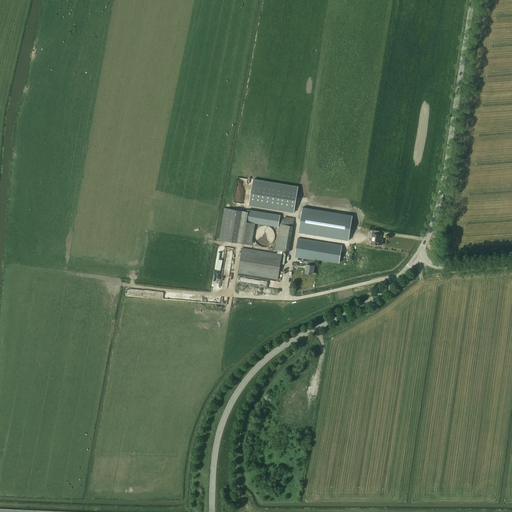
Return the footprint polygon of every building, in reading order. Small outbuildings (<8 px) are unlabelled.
[(249,205),(294,212),(298,187),(253,180),(249,205)] [(248,210),(248,212),(224,208),(219,240),(252,245),(255,224),(278,227),(280,215),(248,210)] [(299,233),(348,241),(352,216),(303,208),(299,233)] [(281,220),(280,224),(279,224),(275,250),(289,252),(293,226),(294,219),(284,217),(284,221),(281,220)] [(382,240),(380,240),(381,234),(379,234),(380,231),(373,230),(372,233),(371,244),(379,245),(381,245),(382,240)] [(315,261),(315,259),(339,263),(341,252),(341,246),(325,242),(324,249),(323,249),(324,242),(318,241),(298,238),(295,257),(308,259),(305,273),(312,274),(314,266),(313,266),(314,260),(315,261)] [(278,280),(282,254),(242,248),(238,273),(278,280)]
